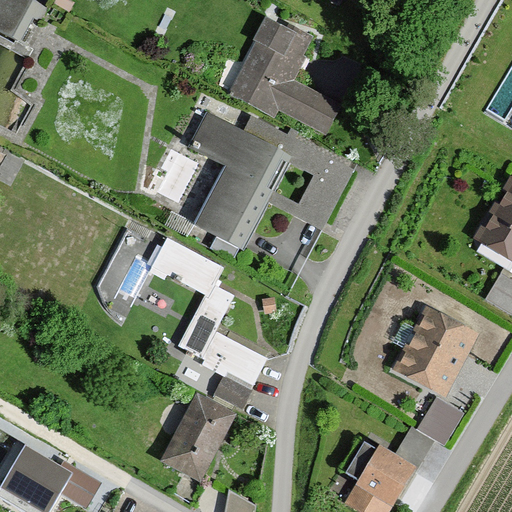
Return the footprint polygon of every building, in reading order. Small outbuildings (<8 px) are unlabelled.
[(0,0),(0,39),(9,44),(27,7),(12,0),(0,0)] [(308,47),(260,25),(225,103),(270,124),(274,115),(320,135),(334,105),(290,85),(308,47)] [(186,230),(239,255),(285,159),(201,118),(184,153),(216,168),(186,230)] [(470,249),(511,270),(511,187),(504,183),(470,249)] [(208,398),(238,412),(262,362),(212,338),(231,299),(213,290),(221,272),(160,243),(146,274),(198,299),(172,352),(220,375),(208,398)] [(511,312),(511,277),(501,271),(486,299),(511,312)] [(390,376),(439,402),(472,339),(423,313),(390,376)] [(155,465),(194,485),(230,418),(191,398),(155,465)] [(61,466),(24,445),(0,486),(0,498),(23,511),(49,511),(60,494),(86,509),(102,482),(64,460),(61,466)] [(338,509),(344,511),(386,511),(408,474),(370,453),(338,509)] [(229,492),(223,511),(255,511),(259,500),(229,492)]
